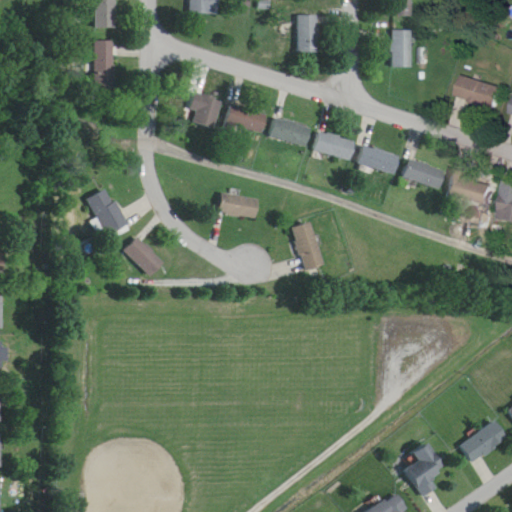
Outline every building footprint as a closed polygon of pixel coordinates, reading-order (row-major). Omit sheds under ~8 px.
[(91,0),(111,0),(111,13),(91,13),(91,0)] [(190,0),(191,13),(219,14),(219,0),(190,0)] [(312,0),(312,37),(292,37),(292,0),(312,0)] [(413,0),(393,0),(394,16),(413,16),(413,0)] [(385,15),(405,16),(405,52),(384,52),(385,15)] [(300,53),(320,53),(320,16),(300,16),(300,53)] [(90,25),(112,25),(112,69),(90,69),(90,25)] [(393,68),(413,68),(413,30),(393,30),(393,68)] [(457,61),(501,73),(496,93),(451,80),(457,61)] [(502,109),(507,86),(464,76),(459,99),(502,109)] [(188,77),(217,86),(209,113),(188,106),(191,95),(183,92),(188,77)] [(262,101),(257,117),(230,109),(228,117),(218,114),(225,89),(262,101)] [(190,108),(199,113),(195,121),(213,130),(225,105),(198,91),(190,108)] [(306,113),(301,130),(264,119),(269,102),(306,113)] [(264,133),(269,114),(231,105),(225,130),(237,133),(239,127),(264,133)] [(350,127),(345,145),(308,134),(313,116),(350,127)] [(308,147),(313,128),(276,118),(271,137),(308,147)] [(395,141),(390,158),(353,146),(358,129),(395,141)] [(357,143),(320,132),(314,151),(352,162),(357,143)] [(440,155),(434,173),(396,161),(402,143),(440,155)] [(396,175),(401,157),(364,146),(358,164),(396,175)] [(490,173),(486,189),(439,179),(445,150),(469,155),(468,161),(477,163),(475,170),(490,173)] [(402,176),(438,191),(445,173),(410,158),(402,176)] [(511,205),(496,204),(500,167),(511,168),(511,205)] [(104,173),(127,213),(108,225),(84,184),(104,173)] [(500,183),(463,176),(459,197),(496,204),(500,183)] [(255,184),(252,204),(212,197),(215,177),(255,184)] [(223,194),(219,213),(257,220),(261,201),(223,194)] [(281,214),(302,207),(316,252),(296,258),(281,214)] [(133,220),(120,234),(149,261),(162,247),(133,220)] [(293,229),(306,272),(325,266),(312,223),(293,229)] [(153,278),(166,264),(140,237),(126,251),(153,278)] [(505,438),(491,420),(457,447),(471,464),(505,438)] [(405,473),(422,498),(436,489),(428,477),(443,468),(427,445),(413,454),(419,463),(405,473)] [(366,511),(403,511),(406,510),(394,493),(366,511)]
